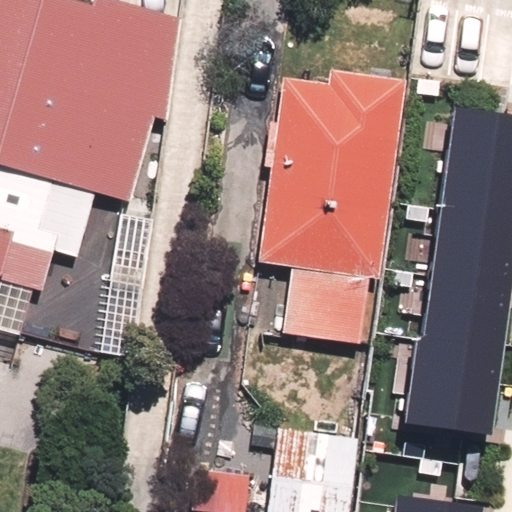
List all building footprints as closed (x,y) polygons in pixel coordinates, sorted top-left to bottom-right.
[(55,0),(0,0),(0,288),(34,299),(48,255),(97,271),(174,39),(55,0)] [(511,37),(505,37),(499,127),(511,128),(511,37)] [(395,75),(317,68),(316,83),(274,79),(270,120),(262,120),(249,261),(282,264),(275,343),(355,351),(361,282),(376,284),(395,75)] [(376,390),(410,392),(402,490),(497,498),(505,400),(511,400),(511,165),(395,156),(376,390)] [(342,511),(352,436),(275,426),(263,511),(342,511)]
